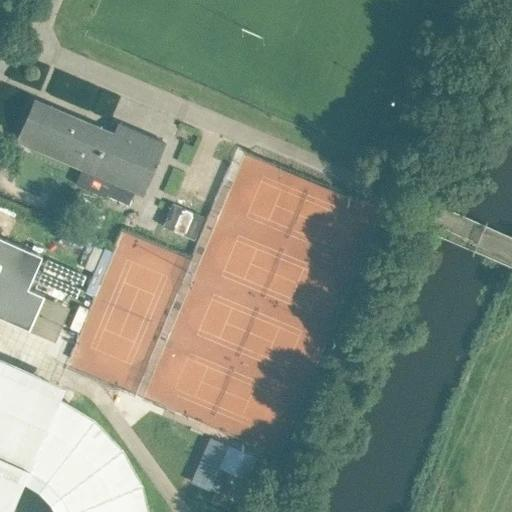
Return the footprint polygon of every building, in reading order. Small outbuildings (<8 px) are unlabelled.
[(115,132),(106,129),(35,99),(18,140),(83,167),(76,183),(106,196),(113,180),(143,193),(155,163),(156,163),(164,142),(119,123),(115,132)] [(163,225),(194,238),(204,216),(173,203),(163,225)] [(0,235),(0,315),(29,328),(44,294),(28,287),(43,254),(0,235)] [(64,389),(0,360),(0,511),(144,511),(137,482),(118,447),(92,419),(59,399),(64,389)] [(201,464),(192,486),(225,500),(223,505),(234,510),(257,456),(229,444),(224,442),(212,469),(201,464)]
